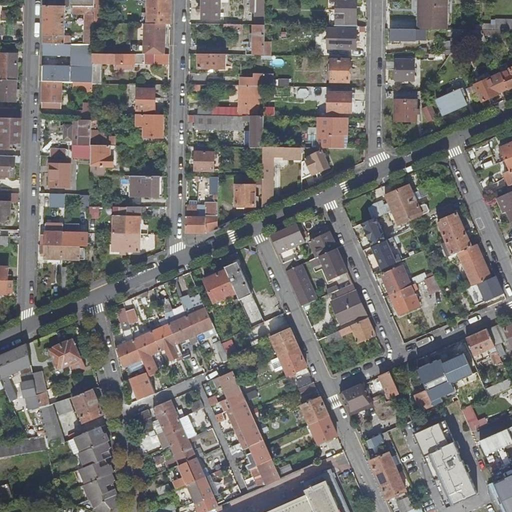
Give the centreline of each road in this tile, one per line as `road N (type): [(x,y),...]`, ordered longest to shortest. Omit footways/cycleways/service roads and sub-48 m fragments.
road 1 (residential): [(34,0),(27,326)]
road 2 (residential): [(179,0),(177,259)]
road 3 (residential): [(398,357),(325,193)]
road 4 (residential): [(255,224),(327,386)]
road 5 (residential): [(378,0),(377,172)]
road 6 (residential): [(511,286),(449,139)]
road 7 (residential): [(327,386),(381,511)]
road 8 (residential): [(398,357),(511,307)]
road 9 (residential): [(93,296),(121,413)]
